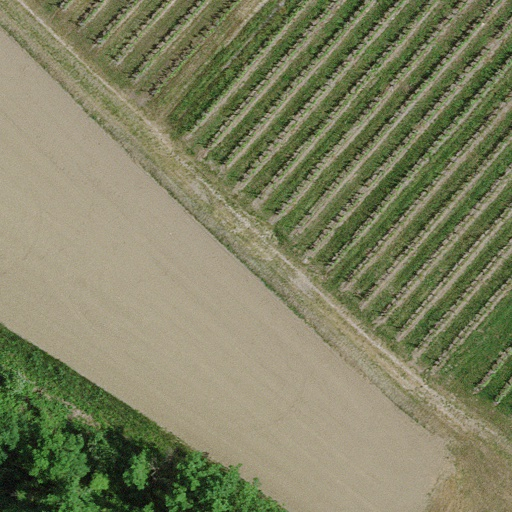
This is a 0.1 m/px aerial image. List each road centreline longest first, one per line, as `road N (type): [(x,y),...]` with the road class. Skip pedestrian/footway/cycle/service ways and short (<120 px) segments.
road 1 (track): [(511,449),(373,346),(3,0)]
road 2 (track): [(149,141),(276,0)]
